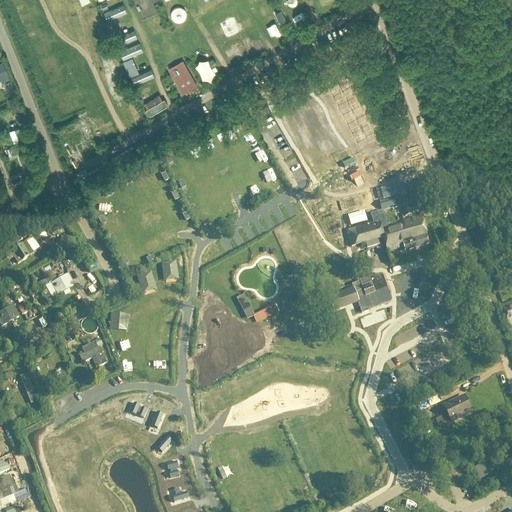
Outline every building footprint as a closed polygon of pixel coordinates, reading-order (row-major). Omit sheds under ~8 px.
[(116,5),(111,7),(119,26),(124,24),(116,5)] [(85,12),(90,28),(97,26),(94,17),(98,15),(96,9),(85,12)] [(274,12),(280,23),(285,20),(279,9),(274,12)] [(153,21),(159,27),(163,23),(158,17),(153,21)] [(244,23),(248,31),(256,27),(252,20),(244,23)] [(230,22),(225,25),(232,38),(236,35),(230,22)] [(220,38),(229,34),(225,27),(217,31),(220,38)] [(123,56),(135,53),(132,41),(120,44),(123,56)] [(255,45),(258,53),(266,49),(263,41),(255,45)] [(241,44),(236,46),(240,56),(245,54),(241,44)] [(231,60),(239,56),(236,49),(227,53),(231,60)] [(193,85),(181,64),(171,70),(183,91),(193,85)] [(118,101),(127,122),(140,117),(131,95),(118,101)] [(151,95),(142,98),(146,112),(155,110),(151,95)] [(101,132),(105,140),(116,135),(112,126),(101,132)] [(84,150),(91,147),(86,135),(79,138),(84,150)] [(27,150),(18,154),(29,182),(38,178),(27,150)] [(275,190),(277,184),(270,181),(267,187),(275,190)] [(406,196),(399,198),(405,217),(411,215),(406,196)] [(363,212),(347,216),(350,226),(366,222),(363,212)] [(417,219),(412,220),(402,223),(387,227),(384,214),(373,217),(374,222),(355,227),(355,229),(347,232),(351,247),(365,243),(366,248),(377,245),(378,243),(377,240),(384,238),(388,251),(402,247),(401,244),(425,237),(420,219),(418,220),(417,219)] [(178,233),(170,238),(176,249),(184,244),(178,233)] [(35,236),(28,240),(36,255),(43,252),(35,236)] [(425,237),(401,244),(402,247),(403,252),(427,245),(425,237)] [(25,242),(9,252),(17,265),(33,255),(25,242)] [(131,242),(122,247),(126,255),(136,250),(131,242)] [(158,256),(165,251),(161,244),(153,249),(158,256)] [(47,278),(57,273),(53,264),(42,270),(47,278)] [(45,288),(51,299),(73,286),(67,276),(45,288)] [(359,309),(361,314),(368,312),(366,308),(388,300),(385,291),(386,291),(382,280),(329,300),(337,320),(352,314),(351,312),(359,309)] [(166,286),(174,303),(186,298),(178,281),(166,286)] [(152,304),(160,302),(158,293),(149,295),(152,304)] [(148,296),(143,298),(147,306),(152,304),(148,296)] [(511,303),(502,307),(509,325),(511,323),(511,303)] [(11,307),(0,313),(0,327),(17,317),(11,307)] [(187,307),(181,310),(190,331),(196,328),(187,307)] [(104,315),(112,332),(120,328),(112,312),(104,315)] [(445,312),(438,314),(443,334),(450,332),(445,312)] [(420,321),(424,328),(432,324),(429,317),(420,321)] [(268,332),(270,339),(288,331),(283,318),(267,325),(269,332),(268,332)] [(415,322),(409,324),(412,339),(418,338),(415,322)] [(156,338),(167,332),(164,325),(152,331),(156,338)] [(338,343),(352,339),(349,332),(336,337),(338,343)] [(236,336),(230,339),(242,358),(247,355),(236,336)] [(265,366),(276,361),(272,352),(268,354),(260,337),(253,340),(262,359),(265,366)] [(215,341),(208,343),(210,349),(217,347),(215,341)] [(370,346),(375,362),(385,359),(380,343),(370,346)] [(115,347),(118,353),(124,351),(121,344),(115,347)] [(416,348),(421,363),(428,360),(423,345),(416,348)] [(364,346),(357,348),(364,372),(372,370),(364,346)] [(93,351),(95,361),(103,360),(101,350),(93,351)] [(167,368),(169,372),(175,369),(168,352),(157,357),(163,370),(167,368)] [(188,362),(185,354),(179,357),(177,352),(171,355),(176,367),(188,362)] [(226,372),(240,366),(238,361),(224,367),(226,372)] [(108,363),(98,366),(100,371),(110,367),(108,363)] [(313,368),(314,373),(333,368),(331,363),(313,368)] [(203,366),(196,367),(198,377),(205,376),(203,366)] [(307,370),(300,372),(302,376),(294,378),(301,395),(314,390),(307,370)] [(196,399),(202,397),(196,377),(190,379),(196,399)] [(102,393),(119,385),(116,378),(99,386),(102,393)] [(375,382),(367,385),(376,407),(383,404),(375,382)] [(182,383),(176,385),(182,401),(188,399),(182,383)] [(139,395),(134,384),(129,386),(134,397),(139,395)] [(395,384),(385,388),(388,396),(398,393),(395,384)] [(69,399),(78,396),(74,385),(65,388),(69,399)] [(263,412),(268,410),(261,387),(256,389),(263,412)] [(326,404),(332,403),(327,388),(316,392),(317,397),(323,395),(326,404)] [(53,406),(62,404),(60,392),(50,394),(53,406)] [(247,416),(257,411),(249,392),(243,395),(248,405),(243,407),(247,416)] [(237,397),(240,406),(246,404),(243,395),(237,397)] [(122,396),(104,403),(107,409),(125,402),(122,396)] [(139,416),(146,415),(142,397),(135,399),(139,416)] [(434,421),(438,428),(470,413),(462,397),(443,406),(444,407),(438,410),(441,417),(434,421)] [(319,423),(325,422),(320,401),(314,403),(319,423)] [(215,410),(203,414),(209,433),(216,430),(214,423),(218,422),(215,410)] [(334,429),(340,427),(336,411),(330,412),(334,429)] [(127,424),(135,419),(132,413),(124,417),(127,424)] [(187,435),(200,431),(196,414),(182,418),(187,435)] [(428,421),(421,424),(425,433),(432,430),(428,421)] [(49,426),(37,431),(45,450),(51,448),(48,442),(55,439),(49,426)] [(281,449),(292,444),(284,427),(273,432),(281,449)] [(163,428),(142,436),(148,449),(162,444),(159,436),(165,434),(163,428)] [(119,433),(107,438),(111,445),(129,438),(128,436),(121,439),(119,433)] [(339,436),(341,451),(353,449),(351,434),(339,436)] [(29,435),(23,437),(29,456),(35,454),(29,435)] [(321,445),(326,463),(337,460),(333,442),(321,445)] [(227,465),(232,463),(224,443),(215,447),(216,451),(221,449),(227,465)] [(207,444),(200,446),(200,448),(194,450),(199,468),(212,464),(207,444)] [(396,447),(386,452),(393,465),(403,460),(396,447)] [(293,479),(304,475),(297,457),(286,461),(293,479)] [(275,473),(278,480),(282,479),(275,461),(266,464),(270,475),(275,473)] [(84,483),(90,480),(82,462),(76,464),(84,483)] [(167,484),(173,481),(165,462),(159,464),(167,484)] [(6,464),(0,465),(0,473),(9,471),(6,464)] [(85,466),(89,473),(93,471),(89,464),(85,466)] [(63,469),(71,488),(76,485),(68,467),(63,469)] [(131,476),(134,482),(150,474),(147,469),(131,476)] [(362,480),(375,476),(373,469),(360,473),(362,480)] [(51,471),(38,476),(46,497),(59,493),(51,471)] [(482,474),(484,480),(493,477),(491,471),(482,474)] [(65,475),(61,477),(66,491),(70,489),(65,475)] [(214,497),(225,493),(219,477),(208,481),(214,497)] [(0,482),(0,500),(17,494),(11,479),(0,482)] [(243,480),(231,483),(235,501),(247,498),(243,480)] [(89,511),(98,509),(97,504),(100,504),(95,482),(83,485),(89,511)] [(432,496),(428,486),(422,488),(428,506),(433,504),(430,497),(432,496)] [(67,495),(74,511),(75,511),(86,508),(78,490),(67,495)] [(184,504),(183,490),(172,490),(173,504),(184,504)] [(310,491),(304,493),(307,506),(314,505),(310,491)] [(359,504),(363,511),(368,511),(373,510),(375,511),(385,507),(379,494),(359,504)] [(282,497),(283,502),(279,503),(280,511),(293,511),(290,495),(282,497)] [(145,497),(140,498),(143,506),(160,502),(159,498),(146,501),(145,497)]
